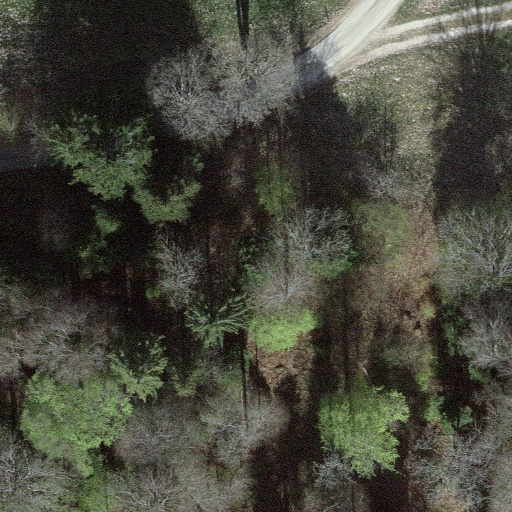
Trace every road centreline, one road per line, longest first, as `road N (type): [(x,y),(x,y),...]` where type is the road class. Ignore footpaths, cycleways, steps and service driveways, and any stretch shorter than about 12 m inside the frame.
road 1 (track): [(0,191),(56,178),(327,58),(373,0)]
road 2 (track): [(327,58),(511,22)]
